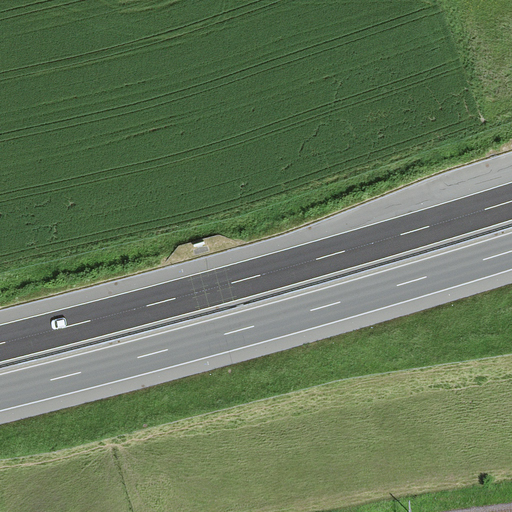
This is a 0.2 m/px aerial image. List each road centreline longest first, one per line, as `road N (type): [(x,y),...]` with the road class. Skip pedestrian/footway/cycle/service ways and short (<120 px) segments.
road 1 (motorway): [(511,200),(0,342)]
road 2 (motorway): [(0,392),(511,250)]
